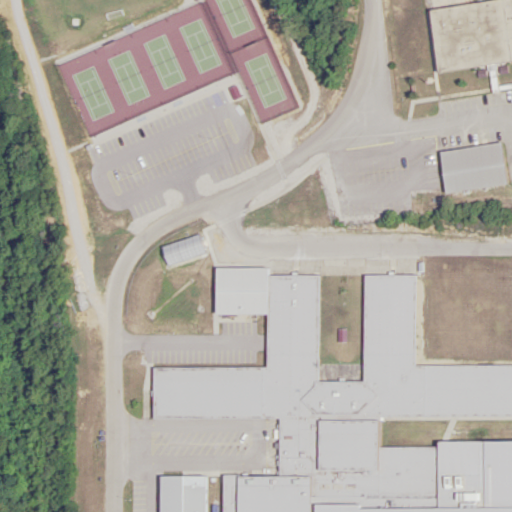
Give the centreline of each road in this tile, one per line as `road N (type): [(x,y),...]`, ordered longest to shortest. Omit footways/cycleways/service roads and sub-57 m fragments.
road 1 (track): [(10,0),(115,362),(116,511)]
road 2 (residential): [(369,0),(365,51),(333,129),(246,198),(163,226),(138,248),(120,278),(115,362)]
